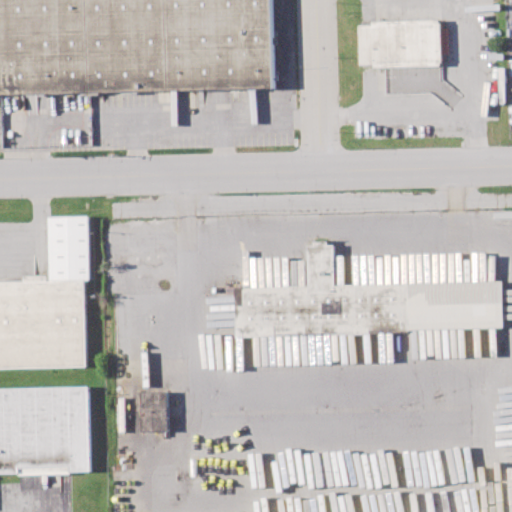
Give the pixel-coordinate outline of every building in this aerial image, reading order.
[(0,0),(272,0),(275,88),(0,95),(0,0)] [(359,26),(374,26),(374,20),(441,18),(442,66),(375,68),(374,61),(360,62),(359,26)] [(48,217),(92,215),(94,279),(84,279),(87,364),(0,366),(0,280),(50,279),(48,217)] [(236,289),(309,286),(308,245),(314,245),(314,239),(328,239),(328,245),(336,245),(337,283),(505,279),(507,327),(237,335),(236,289)] [(0,386),(92,384),(95,470),(70,471),(70,465),(20,467),(20,473),(0,473),(0,386)] [(142,391),(169,390),(170,432),(143,433),(142,391)]
